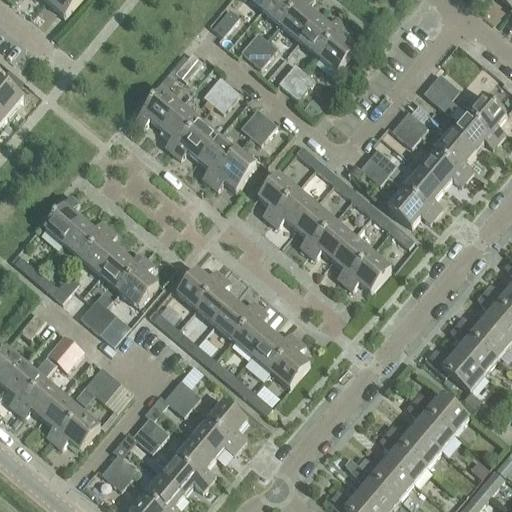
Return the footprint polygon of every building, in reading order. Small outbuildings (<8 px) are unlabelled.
[(53,0),(47,8),(67,24),(87,0),(53,0)] [(244,0),(264,17),(277,0),(244,0)] [(291,0),(277,0),(264,17),(282,32),(309,0),(296,0),(295,2),(291,0)] [(309,0),(282,32),(301,48),(321,24),(309,15),(316,6),(309,0)] [(511,0),(496,0),(511,13),(511,0)] [(231,16),(215,35),(224,43),(240,24),(231,16)] [(321,24),(301,48),(319,63),(346,32),(339,25),(332,34),(321,24)] [(346,32),(319,63),(338,80),(345,72),(354,61),(358,56),(347,46),(354,38),(346,32)] [(243,59),(244,59),(253,67),(269,48),(259,40),(243,59)] [(269,48),(253,67),(262,75),(278,56),(269,48)] [(177,80),(186,88),(202,69),(193,61),(177,80)] [(354,61),(345,72),(355,80),(364,69),(354,61)] [(280,90),(281,91),(290,98),(306,79),(296,71),(280,90)] [(306,79),(290,98),(299,107),(315,88),(306,79)] [(433,91),(500,148),(506,141),(497,134),(507,123),(484,103),(469,121),(453,107),(460,98),(441,82),(433,91)] [(0,118),(8,125),(24,105),(0,84),(0,118)] [(205,104),(208,107),(204,111),(210,116),(214,112),(230,93),(221,85),(205,104)] [(424,101),(460,131),(453,140),(476,160),(485,149),(493,156),(500,148),(433,91),(424,101)] [(230,93),(214,112),(224,120),(240,101),(230,93)] [(151,126),(162,135),(182,112),(163,96),(143,119),(144,120),(136,129),(144,135),(151,126)] [(313,109),(307,116),(317,125),(323,117),(313,109)] [(166,153),(173,160),(200,128),(182,112),(162,135),(173,144),(166,153)] [(242,136),(251,144),(268,124),(258,116),(242,136)] [(402,128),(421,145),(429,136),(409,119),(402,128)] [(268,124),(251,144),(261,152),(278,133),(268,124)] [(200,128),(173,160),(181,166),(188,157),(200,167),(219,144),(200,128)] [(412,155),(421,145),(402,128),(393,138),(412,155)] [(437,158),(469,185),(475,178),(466,171),(476,160),(453,140),(437,158)] [(203,184),(211,191),(238,159),(219,144),(200,167),(210,176),(203,184)] [(296,160),(316,176),(321,170),(302,154),(296,160)] [(370,166),(389,182),(397,173),(378,156),(370,166)] [(421,177),(445,197),(453,186),(462,193),(469,185),(437,158),(421,177)] [(238,159),(211,191),(218,197),(225,189),(237,199),(257,175),(238,159)] [(380,192),(389,182),(370,166),(361,176),(380,192)] [(316,176),(334,192),(340,185),(321,170),(316,176)] [(405,196),(437,223),(443,216),(435,209),(445,197),(421,177),(405,196)] [(263,223),(271,230),(298,197),(279,181),(259,205),(270,214),(263,223)] [(334,192),(353,208),(358,201),(340,185),(334,192)] [(389,215),(412,235),(422,223),(431,230),(437,223),(405,196),(389,215)] [(298,197),(271,230),(278,236),(285,227),(297,237),(317,213),(298,197)] [(353,208),(371,223),(377,217),(358,201),(353,208)] [(45,235),(64,251),(84,227),(73,218),(80,210),(72,203),(45,235)] [(300,254),(308,261),(335,228),(317,213),(297,237),(308,246),(300,254)] [(371,223),(390,239),(395,232),(377,217),(371,223)] [(84,227),(64,251),(82,267),(110,235),(102,228),(95,236),(84,227)] [(335,228),(308,261),(315,267),(323,258),(334,268),(354,244),(335,228)] [(409,255),(415,248),(395,232),(390,239),(409,255)] [(110,235),(82,267),(101,282),(121,259),(110,249),(117,241),(110,235)] [(338,286),(345,292),(373,259),(354,244),(334,268),(345,277),(338,286)] [(121,259),(101,282),(119,298),(146,267),(139,260),(132,268),(121,259)] [(373,259),(345,292),(353,299),(360,290),(372,300),(392,275),(373,259)] [(16,271),(35,287),(41,280),(22,264),(16,271)] [(146,267),(119,298),(139,315),(159,291),(147,281),(154,273),(146,267)] [(511,283),(511,290),(509,294),(511,297),(511,268),(510,267),(503,275),(511,283)] [(178,300),(197,316),(224,284),(217,278),(209,287),(197,277),(178,300)] [(35,287),(52,301),(53,302),(59,295),(41,280),(35,287)] [(59,295),(53,302),(63,310),(79,292),(69,284),(59,295)] [(224,284),(197,316),(216,332),(235,308),(224,299),(232,290),(224,284)] [(482,300),(511,324),(511,297),(509,294),(503,302),(490,291),(482,300)] [(488,319),(482,326),(511,350),(511,348),(511,324),(482,300),(475,308),(488,319)] [(97,307),(81,326),(90,334),(106,315),(97,307)] [(235,308),(216,332),(234,347),(261,315),(254,309),(247,318),(235,308)] [(106,315),(90,334),(100,342),(116,323),(106,315)] [(261,315),(234,347),(253,363),(272,339),(262,330),(269,322),(261,315)] [(37,320),(21,339),(31,347),(47,328),(37,320)] [(153,329),(173,345),(179,338),(159,322),(153,329)] [(455,331),(497,366),(511,350),(482,326),(476,334),(463,323),(455,331)] [(461,351),(455,359),(483,383),(497,366),(455,331),(448,340),(461,351)] [(173,345),(192,361),(198,353),(179,338),(173,345)] [(272,339),(253,363),(272,379),(298,347),(291,341),(284,349),(272,339)] [(49,363),(58,371),(74,351),(65,344),(49,363)] [(298,347),(272,379),(291,395),(310,371),(299,362),(306,353),(298,347)] [(74,351),(58,371),(68,379),(84,360),(74,351)] [(192,361),(210,376),(216,369),(198,353),(192,361)] [(8,355),(0,363),(0,388),(7,395),(27,371),(8,355)] [(469,399),(483,383),(455,359),(448,366),(435,355),(424,369),(444,385),(447,381),(469,399)] [(27,371),(7,395),(18,404),(11,412),(18,418),(45,386),(55,374),(46,366),(36,378),(27,371)] [(210,376),(229,392),(235,384),(216,369),(210,376)] [(86,395),(96,403),(112,384),(102,376),(86,395)] [(96,403),(106,411),(114,418),(102,433),(106,436),(134,402),(121,391),(112,384),(96,403)] [(229,392),(248,407),(254,400),(235,384),(229,392)] [(45,386),(18,418),(26,425),(33,417),(45,426),(64,402),(45,386)] [(174,398),(193,414),(200,405),(181,389),(174,398)] [(161,403),(153,412),(161,419),(168,410),(184,424),(193,414),(174,398),(166,407),(161,403)] [(248,407),(267,423),(273,416),(254,400),(248,407)] [(412,409),(454,444),(468,427),(440,404),(433,412),(420,400),(412,409)] [(48,444),(56,450),(83,418),(64,402),(45,426),(56,435),(48,444)] [(209,427),(241,455),(247,447),(239,440),(248,429),(225,409),(209,427)] [(419,429),(413,437),(440,460),(454,444),(412,409),(405,418),(419,429)] [(149,426),(142,435),(161,451),(168,442),(153,429),(161,419),(153,412),(144,422),(149,426)] [(83,418),(56,450),(64,457),(71,448),(82,458),(102,434),(83,418)] [(193,446),(217,466),(226,455),(235,462),(241,455),(209,427),(193,446)] [(385,441),(427,476),(440,460),(413,437),(406,444),(392,433),(385,441)] [(130,439),(121,450),(130,457),(138,448),(152,461),(161,451),(142,435),(134,444),(130,439)] [(391,462),(386,469),(414,492),(427,476),(385,441),(377,451),(391,462)] [(177,465),(209,492),(215,484),(207,477),(217,466),(193,446),(177,465)] [(118,463),(110,472),(129,489),(137,480),(122,467),(130,457),(121,450),(113,459),(118,463)] [(511,458),(497,476),(506,484),(511,477),(511,458)] [(161,484),(185,504),(195,492),(203,499),(209,492),(177,465),(161,484)] [(358,473),(400,508),(414,492),(386,469),(379,477),(365,465),(358,473)] [(480,469),(473,478),(481,486),(482,485),(489,476),(480,469)] [(121,499),(129,489),(110,472),(101,482),(121,499)] [(364,494),(358,501),(371,511),(396,511),(400,508),(358,473),(350,483),(364,494)] [(495,479),(482,494),(492,503),(505,487),(495,479)] [(145,502),(156,511),(177,511),(185,504),(161,484),(145,502)] [(482,494),(468,511),(469,511),(483,511),(492,503),(482,494)] [(371,511),(358,501),(352,509),(338,497),(327,511),(328,511),(371,511)] [(156,511),(145,502),(137,511),(156,511)]
